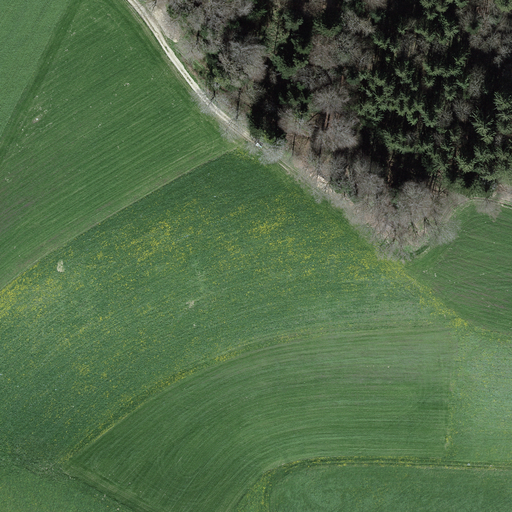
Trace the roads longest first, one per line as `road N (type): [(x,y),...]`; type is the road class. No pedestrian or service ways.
road 1 (track): [(131,0),(206,100),(388,249),(416,254),(437,238),(455,203),(482,194),(511,202)]
road 2 (track): [(511,464),(311,463),(275,476),(268,511)]
